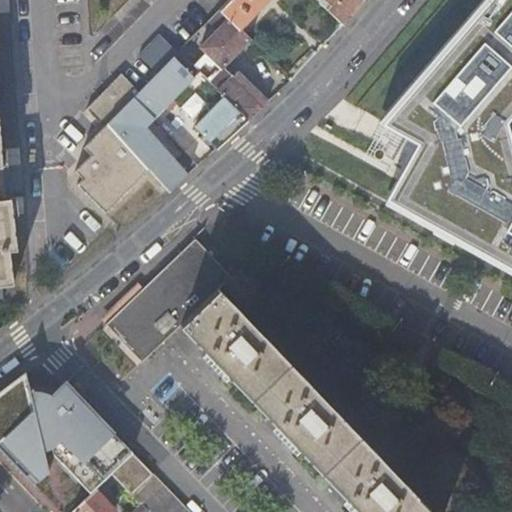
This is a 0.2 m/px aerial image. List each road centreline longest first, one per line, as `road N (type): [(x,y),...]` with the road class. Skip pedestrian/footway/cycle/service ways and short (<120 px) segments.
road 1 (residential): [(438,301),(218,175)]
road 2 (residential): [(207,511),(34,328)]
road 3 (residential): [(507,511),(455,466),(414,382),(438,301)]
road 4 (tertiary): [(391,0),(218,175)]
road 5 (tertiary): [(218,175),(34,328)]
road 6 (residential): [(174,0),(51,122)]
road 7 (residential): [(56,261),(51,122)]
road 8 (residential): [(51,122),(45,0)]
